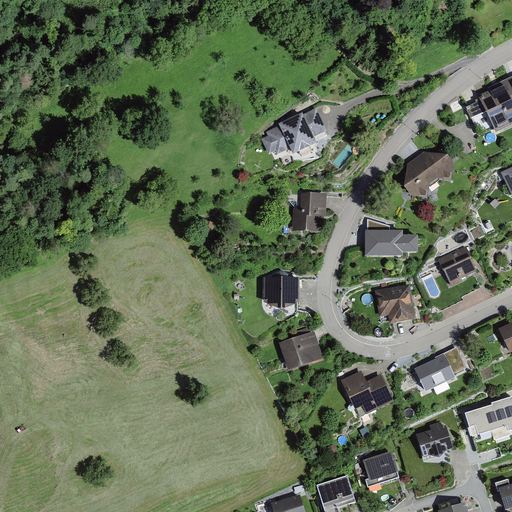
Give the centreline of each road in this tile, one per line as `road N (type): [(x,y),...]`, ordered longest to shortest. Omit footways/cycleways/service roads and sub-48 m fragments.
road 1 (residential): [(511,302),(385,353),(343,339),(324,297),(344,223),(385,154),(441,94),(511,47)]
road 2 (track): [(476,68),(464,62),(422,81),(381,78),(291,0)]
